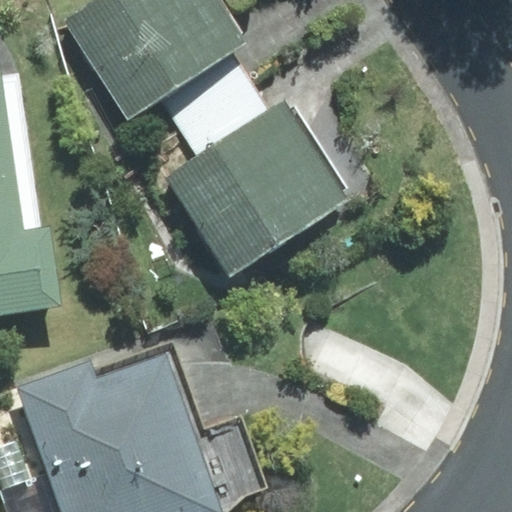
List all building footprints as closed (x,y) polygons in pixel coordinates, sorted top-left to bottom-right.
[(97,0),(63,22),(128,121),(161,99),(232,53),(246,44),(241,35),(244,33),(221,0),(97,0)] [(251,81),(232,53),(161,99),(179,128),(251,81)] [(0,81),(0,313),(61,305),(49,226),(22,230),(0,81)] [(251,81),(179,128),(198,156),(270,110),(251,81)] [(289,109),(284,101),(270,110),(198,156),(166,177),(231,275),(348,200),(342,190),(347,187),(294,106),(289,109)] [(226,511),(243,496),(265,487),(239,422),(204,433),(172,343),(94,372),(90,360),(18,385),(50,473),(1,491),(8,511),(226,511)]
